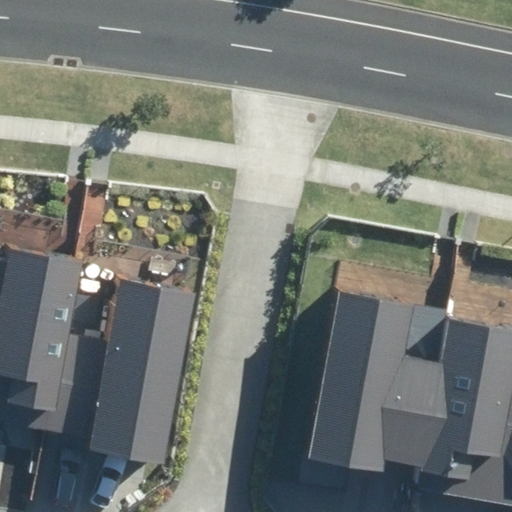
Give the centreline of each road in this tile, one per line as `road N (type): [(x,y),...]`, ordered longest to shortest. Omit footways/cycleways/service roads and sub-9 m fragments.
road 1 (residential): [(296,56),(208,511)]
road 2 (residential): [(296,56),(111,25),(0,18)]
road 3 (residential): [(511,95),(296,56)]
